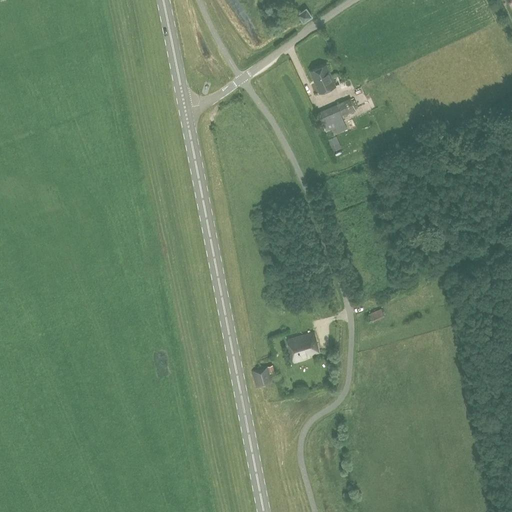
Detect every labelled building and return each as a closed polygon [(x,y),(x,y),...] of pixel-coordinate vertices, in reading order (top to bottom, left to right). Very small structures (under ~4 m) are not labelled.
[(297,14),(303,23),(312,16),(306,8),(297,14)] [(338,87),(328,65),(313,72),(322,94),(338,87)] [(202,91),(203,93),(205,95),(208,93),(211,84),(205,81),(202,91)] [(351,97),(318,112),(327,131),(344,123),(341,115),(356,109),(351,97)] [(327,140),(332,152),(341,148),(336,136),(327,140)] [(380,304),(373,308),(375,312),(369,314),(373,323),(385,317),(380,304)] [(314,332),(289,339),(295,361),(311,357),(310,355),(320,352),(314,332)] [(269,367),(253,371),(258,387),(273,383),(270,373),(269,367)]
